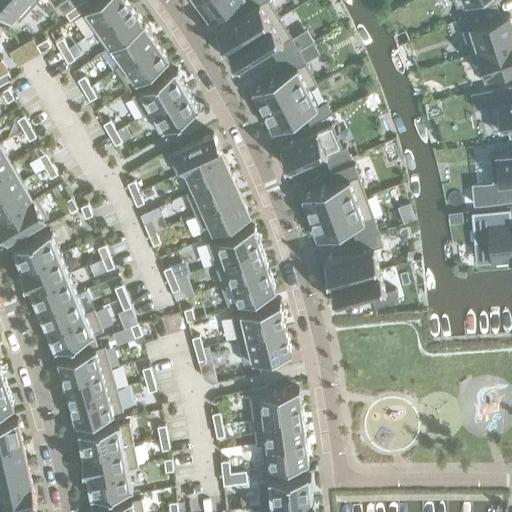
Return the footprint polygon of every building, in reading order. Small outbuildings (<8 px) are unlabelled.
[(0,0),(0,1),(19,19),(36,1),(35,0),(0,0)] [(81,0),(75,4),(80,11),(90,4),(87,0),(81,0)] [(131,2),(129,0),(95,0),(81,10),(94,28),(131,2)] [(233,0),(198,0),(211,17),(233,0)] [(252,0),(255,4),(217,28),(228,47),(280,15),(270,0),(252,0)] [(454,0),(457,5),(462,3),(465,10),(476,5),(473,0),(454,0)] [(107,46),(144,20),(131,2),(94,28),(107,46)] [(70,18),(80,11),(75,4),(66,11),(70,18)] [(470,52),(511,38),(511,19),(510,13),(478,23),(476,16),(464,19),(467,27),(462,28),(470,52)] [(277,59),(300,47),(280,15),(228,47),(240,66),(271,48),(277,59)] [(108,47),(112,44),(123,60),(115,66),(116,66),(156,37),(144,20),(107,46),(108,47)] [(62,50),(69,46),(63,36),(56,40),(62,50)] [(47,37),(37,43),(41,49),(51,43),(47,37)] [(129,85),(169,56),(156,37),(116,66),(129,85)] [(470,53),(479,50),(487,72),(482,74),(485,81),(496,78),(494,71),(511,64),(511,38),(470,52),(470,53)] [(69,46),(62,50),(68,60),(75,57),(69,46)] [(262,108),(316,80),(300,47),(277,59),(284,71),(252,88),(262,108)] [(188,86),(177,67),(132,93),(143,113),(188,86)] [(0,74),(0,78),(2,82),(12,76),(8,70),(0,74)] [(78,78),(84,88),(91,84),(85,74),(78,78)] [(318,104),(308,85),(317,81),(316,80),(262,108),(273,128),(305,111),(310,122),(332,111),(327,100),(318,104)] [(90,98),(97,94),(91,84),(84,88),(90,98)] [(2,90),(8,100),(15,96),(9,86),(2,90)] [(148,111),(159,130),(200,106),(188,86),(143,113),(144,113),(148,111)] [(488,103),(493,128),(511,124),(511,98),(503,100),(502,92),(490,94),(492,102),(488,103)] [(24,128),(31,124),(25,113),(18,117),(24,128)] [(104,122),(110,132),(116,128),(110,118),(104,122)] [(342,145),(332,122),(280,145),(291,168),(325,154),(329,164),(351,155),(346,143),(342,145)] [(31,124),(24,128),(30,138),(37,134),(31,124)] [(116,142),(122,138),(116,128),(110,132),(116,142)] [(214,131),(168,151),(178,172),(223,152),(214,131)] [(1,141),(0,141),(0,166),(12,160),(1,141)] [(493,179),(472,181),(474,203),(511,198),(511,144),(509,145),(510,150),(490,152),(493,179)] [(45,165),(52,161),(46,151),(39,155),(45,165)] [(187,169),(195,187),(186,191),(187,192),(232,171),(223,152),(178,172),(178,173),(187,169)] [(12,160),(0,166),(0,191),(23,179),(12,160)] [(45,165),(51,176),(58,172),(52,161),(45,165)] [(335,181),(302,194),(309,215),(367,194),(355,161),(331,170),(335,181)] [(241,191),(232,171),(187,192),(195,211),(241,191)] [(135,178),(128,181),(132,192),(140,189),(135,178)] [(0,216),(38,195),(37,194),(33,196),(23,179),(0,191),(0,216)] [(140,189),(132,192),(137,203),(144,200),(140,189)] [(205,232),(250,212),(241,191),(195,211),(205,232)] [(355,237),(380,229),(367,194),(309,215),(317,236),(351,224),(355,237)] [(38,195),(0,216),(0,220),(10,237),(45,217),(49,214),(38,195)] [(65,199),(71,210),(78,206),(72,195),(65,199)] [(81,204),(86,216),(93,212),(89,201),(81,204)] [(475,240),(491,239),(493,260),(510,258),(510,259),(511,258),(511,219),(511,220),(510,207),(472,210),(475,240)] [(462,208),(450,210),(450,219),(463,218),(462,208)] [(156,229),(152,218),(145,221),(149,232),(156,229)] [(254,224),(207,240),(215,261),(262,245),(254,224)] [(156,229),(149,232),(154,243),(161,240),(156,229)] [(380,267),(374,245),(384,243),(380,229),(355,237),(359,250),(325,260),(331,281),(380,267)] [(13,246),(21,266),(21,267),(61,250),(53,230),(13,246)] [(106,242),(98,246),(103,257),(110,253),(106,242)] [(269,266),(262,245),(215,261),(222,282),(269,266)] [(21,267),(29,287),(70,270),(61,250),(21,267)] [(110,253),(103,257),(108,268),(115,265),(110,253)] [(168,278),(176,275),(171,264),(164,267),(168,278)] [(276,287),(269,266),(222,282),(229,303),(276,287)] [(396,285),(386,288),(380,267),(331,281),(337,303),(372,293),(375,304),(399,297),(396,285)] [(38,307),(78,290),(70,270),(29,287),(30,288),(31,288),(38,307)] [(176,275),(168,278),(173,289),(180,286),(176,275)] [(122,282),(115,285),(119,296),(127,293),(122,282)] [(38,307),(47,327),(95,307),(95,306),(86,309),(78,290),(38,307)] [(132,304),(127,293),(119,296),(124,307),(132,304)] [(238,336),(286,325),(280,300),(232,312),(238,336)] [(184,308),(188,319),(195,317),(192,305),(184,308)] [(55,348),(104,328),(95,307),(47,327),(55,348)] [(135,335),(143,332),(138,321),(131,324),(135,335)] [(244,361),(292,349),(286,325),(238,336),(244,361)] [(192,336),(196,347),(203,345),(200,333),(192,336)] [(106,343),(58,357),(64,379),(112,365),(106,343)] [(196,347),(199,358),(206,356),(203,345),(196,347)] [(146,378),(154,376),(150,364),(143,366),(146,378)] [(70,400),(118,386),(112,365),(64,379),(70,400)] [(157,387),(154,376),(146,378),(149,389),(157,387)] [(0,408),(15,404),(7,383),(0,385),(0,408)] [(118,386),(70,400),(76,421),(124,408),(118,386)] [(254,417),(303,411),(300,386),(250,393),(254,417)] [(215,423),(223,422),(220,410),(213,412),(215,423)] [(254,417),(257,441),(306,434),(303,411),(254,417)] [(0,443),(23,439),(18,417),(0,420),(0,443)] [(134,441),(134,440),(124,442),(120,421),(78,430),(79,431),(83,450),(82,451),(82,452),(134,441)] [(158,424),(160,436),(168,434),(166,422),(158,424)] [(215,423),(217,435),(225,433),(223,422),(215,423)] [(170,446),(168,434),(160,436),(163,448),(170,446)] [(257,442),(262,442),(265,465),(310,459),(306,434),(257,441),(257,442)] [(23,439),(0,443),(0,466),(28,460),(23,439)] [(134,441),(82,452),(86,473),(138,463),(134,441)] [(166,469),(174,468),(173,456),(165,457),(166,469)] [(223,471),(230,470),(229,458),(221,459),(223,471)] [(0,488),(33,481),(28,460),(0,466),(0,488)] [(92,495),(133,486),(129,465),(139,464),(138,463),(86,473),(87,474),(88,474),(92,495)] [(230,470),(223,471),(224,483),(232,482),(230,470)] [(311,473),(269,478),(269,479),(259,480),(262,504),(315,498),(315,497),(314,497),(311,473)] [(33,481),(0,488),(0,511),(38,503),(33,481)] [(144,511),(142,495),(133,497),(93,504),(94,511),(144,511)] [(316,511),(315,498),(262,504),(262,511),(316,511)] [(173,511),(179,511),(177,499),(169,500),(170,511),(173,511)]
